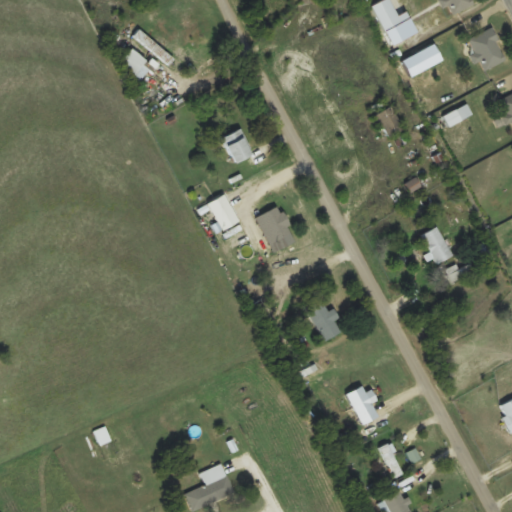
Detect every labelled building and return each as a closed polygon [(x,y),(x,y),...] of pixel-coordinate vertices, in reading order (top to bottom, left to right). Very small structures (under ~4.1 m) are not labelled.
[(444,0),(450,14),(474,3),(473,0),(444,0)] [(468,39),(483,70),(507,58),(492,27),(468,39)] [(174,58),(140,28),(133,35),(167,65),(174,58)] [(143,78),(150,63),(127,52),(120,66),(143,78)] [(511,127),(511,93),(500,99),(511,127)] [(386,139),(404,128),(391,105),(373,116),(386,139)] [(222,138),(235,163),(254,153),(240,128),(222,138)] [(290,234),(280,207),(257,215),(267,242),(290,234)] [(422,233),(435,263),(451,257),(439,227),(422,233)] [(322,296),(305,307),(326,341),(344,330),(322,296)] [(359,388),(344,396),(360,424),(375,415),(359,388)] [(511,398),(498,405),(511,432),(511,398)] [(94,431),(100,445),(111,440),(106,426),(94,431)] [(379,447),(394,478),(405,473),(390,442),(379,447)] [(235,492),(227,473),(184,492),(192,511),(235,492)] [(383,511),(411,511),(400,491),(378,503),(383,511)]
